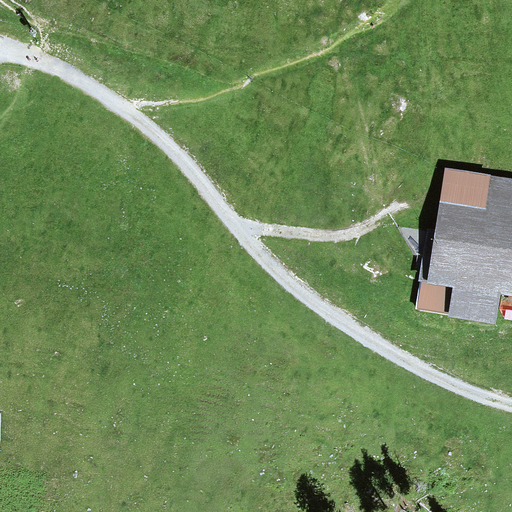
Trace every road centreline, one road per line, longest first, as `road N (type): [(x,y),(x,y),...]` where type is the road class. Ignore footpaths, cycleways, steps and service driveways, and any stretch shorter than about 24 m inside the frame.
road 1 (track): [(118,106),(175,152),(250,245),(305,295),(407,362),(511,407)]
road 2 (track): [(405,0),(311,57),(260,77),(209,94),(118,106)]
road 3 (track): [(371,225),(341,236),(235,226)]
